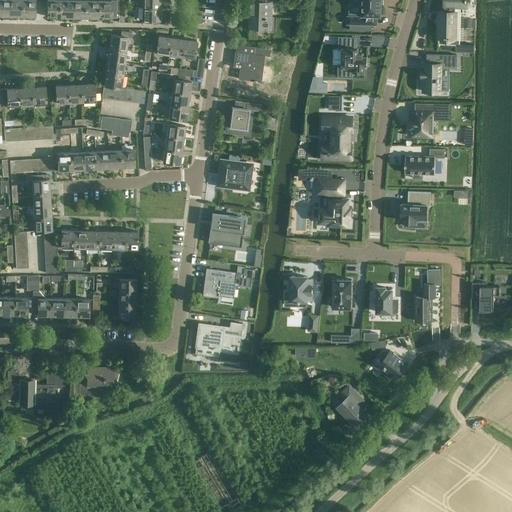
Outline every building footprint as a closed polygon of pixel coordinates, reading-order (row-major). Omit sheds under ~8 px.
[(9,0),(0,0),(0,15),(9,16),(9,0)] [(22,0),(9,0),(9,16),(22,16),(22,0)] [(22,0),(22,16),(35,16),(34,0),(22,0)] [(60,17),(60,0),(47,0),(47,17),(60,17)] [(73,0),(60,0),(60,17),(73,17),(73,0)] [(73,0),(73,17),(85,18),(85,0),(73,0)] [(85,0),(85,18),(98,18),(98,0),(85,0)] [(99,0),(98,0),(98,18),(111,18),(111,17),(118,17),(118,15),(119,6),(118,0),(111,0),(99,0)] [(249,7),(249,8),(251,8),(251,11),(251,15),(249,15),(248,28),(249,28),(249,25),(256,26),(256,29),(270,29),(271,0),(251,0),(251,1),(249,1),(249,2),(249,7)] [(362,16),(347,16),(347,24),(377,25),(377,16),(381,16),(381,0),(361,0),(362,15),(362,16)] [(439,10),(438,45),(455,45),(455,52),(473,52),(474,52),(474,45),(473,45),(459,44),(460,7),(471,7),(471,0),(443,0),(443,10),(439,10)] [(142,7),(142,23),(150,23),(150,20),(160,20),(160,7),(142,7)] [(109,47),(126,50),(128,37),(131,38),(131,32),(121,31),(120,36),(110,35),(109,47)] [(169,55),(171,37),(158,35),(156,53),(169,55)] [(183,39),(171,37),(169,55),(181,56),(183,39)] [(339,37),(339,49),(343,50),(342,64),(338,64),(338,77),(353,77),(353,73),(365,73),(365,66),(367,66),(367,57),(363,57),(363,53),(359,53),(359,48),(356,48),(357,37),(339,37)] [(183,39),(181,56),(194,58),(196,40),(183,39)] [(125,62),(126,50),(109,47),(107,60),(125,62)] [(264,56),(269,57),(270,49),(255,47),(254,54),(235,52),(234,63),(241,64),(239,79),(261,82),(264,56)] [(277,49),(276,60),(287,62),(287,61),(288,51),(277,49)] [(457,55),(428,54),(427,63),(423,63),(423,69),(421,69),(421,80),(423,80),(423,92),(442,92),(442,67),(456,67),(457,55)] [(123,75),(125,62),(107,60),(106,72),(123,75)] [(121,88),(123,75),(106,72),(104,85),(110,86),(116,87),(121,88)] [(172,92),(189,94),(191,81),(174,79),(172,92)] [(81,84),(82,101),(95,101),(94,83),(81,84)] [(69,102),(82,101),(81,84),(68,85),(69,102)] [(69,102),(68,85),(55,85),(56,103),(69,102)] [(102,98),(108,99),(110,86),(104,85),(103,85),(102,98)] [(32,87),(33,104),(46,104),(45,86),(32,87)] [(20,105),(33,104),(32,87),(19,88),(20,105)] [(20,105),(19,88),(6,88),(7,106),(20,105)] [(188,107),(189,94),(172,92),(170,104),(188,107)] [(341,110),(342,96),(329,96),(329,109),(341,110)] [(261,104),(246,102),(245,109),(232,107),(229,124),(226,123),(225,132),(237,134),(238,128),(250,130),(252,114),(248,114),(249,110),(260,111),(261,104)] [(188,107),(170,104),(168,117),(186,119),(188,107)] [(412,128),(412,135),(432,136),(432,120),(444,120),(445,104),(418,104),(417,111),(412,111),(412,119),(411,119),(411,128),(412,128)] [(106,129),(108,117),(102,116),(100,128),(106,129)] [(323,116),(323,131),(331,131),(331,145),(328,145),(328,160),(352,160),(352,145),(350,145),(350,133),(352,133),(353,117),(323,116)] [(117,136),(120,119),(114,118),(112,130),(111,135),(117,136)] [(126,119),(120,119),(117,136),(123,137),(126,119)] [(132,120),(126,119),(123,137),(128,138),(128,132),(130,133),(132,120)] [(166,136),(184,138),(185,125),(168,123),(166,136)] [(182,151),(184,138),(166,136),(164,148),(182,151)] [(70,152),(69,147),(57,148),(58,153),(57,153),(52,154),(52,157),(53,170),(58,170),(58,171),(71,170),(70,152)] [(182,151),(164,148),(163,161),(180,164),(182,151)] [(120,150),(121,167),(134,167),(133,149),(120,150)] [(435,174),(435,157),(444,158),(444,149),(430,149),(430,156),(405,156),(405,173),(413,173),(413,178),(422,178),(422,174),(435,174)] [(96,169),(109,168),(108,150),(95,151),(96,169)] [(109,168),(121,167),(120,150),(108,150),(109,168)] [(84,169),(96,169),(95,151),(82,152),(84,169)] [(71,170),(84,169),(82,152),(70,152),(71,170)] [(251,164),(221,160),(217,186),(248,190),(251,164)] [(348,208),(348,198),(342,198),(342,193),(344,193),(345,179),(332,179),(332,169),(306,169),(305,179),(318,179),(317,193),(321,193),(321,207),(320,206),(320,222),(329,222),(330,224),(347,225),(347,216),(350,217),(350,208),(348,208)] [(32,192),(50,191),(49,178),(31,180),(32,192)] [(50,204),(50,191),(32,192),(33,205),(50,204)] [(429,205),(430,192),(409,191),(408,203),(401,203),(400,218),(402,218),(402,222),(403,222),(403,227),(415,227),(416,223),(417,223),(417,219),(427,219),(427,218),(428,218),(428,213),(427,213),(428,205),(429,205)] [(33,205),(34,218),(51,217),(50,204),(33,205)] [(213,214),(210,240),(222,242),(221,243),(241,246),(243,232),(241,232),(242,226),(243,218),(213,214)] [(34,218),(34,231),(43,230),(43,236),(56,236),(56,230),(52,230),(51,217),(34,218)] [(74,247),(74,230),(61,229),(61,247),(74,247)] [(87,230),(74,230),(74,247),(86,247),(87,230)] [(99,230),(87,230),(86,247),(86,252),(99,252),(99,248),(99,230)] [(112,231),(99,230),(99,248),(112,248),(112,231)] [(112,248),(124,248),(125,231),(112,231),(112,248)] [(125,231),(124,248),(137,249),(137,231),(125,231)] [(206,268),(202,296),(218,298),(218,296),(233,298),(235,283),(236,278),(239,279),(251,281),(252,269),(244,268),(243,274),(236,273),(206,268)] [(440,269),(428,270),(428,285),(440,284),(440,269)] [(290,291),(290,301),(297,301),(297,302),(300,302),(300,301),(307,301),(307,300),(313,300),(313,278),(308,278),(308,276),(291,276),(290,291)] [(119,291),(136,292),(136,279),(119,279),(119,291)] [(333,279),(333,308),(351,308),(352,279),(333,279)] [(499,287),(486,286),(486,283),(473,282),(472,282),(472,297),(480,297),(480,310),(479,310),(479,311),(494,311),(494,296),(499,296),(500,296),(500,286),(499,286),(499,287)] [(377,286),(376,313),(392,313),(392,312),(398,312),(398,303),(393,303),(393,289),(386,289),(386,286),(377,286)] [(39,288),(33,288),(33,290),(32,308),(38,308),(37,315),(50,316),(51,298),(45,298),(39,290),(39,288)] [(136,304),(136,292),(119,291),(118,304),(136,304)] [(290,301),(290,291),(285,291),(284,306),(306,307),(307,301),(300,301),(300,302),(297,302),(297,301),(290,301)] [(14,297),(2,297),(1,314),(14,315),(14,297)] [(14,297),(14,315),(27,315),(27,297),(14,297)] [(416,313),(416,321),(432,321),(432,297),(416,297),(416,305),(414,305),(414,313),(416,313)] [(64,298),(51,298),(50,316),(63,316),(64,298)] [(63,316),(76,316),(76,298),(64,298),(63,316)] [(76,298),(76,316),(88,316),(88,299),(76,298)] [(136,304),(118,304),(118,317),(136,318),(136,304)] [(199,324),(196,347),(220,350),(222,333),(240,336),(242,323),(229,321),(228,328),(223,327),(199,324)] [(316,348),(305,348),(305,355),(305,356),(316,356),(316,355),(316,348)] [(389,351),(386,355),(383,352),(382,352),(383,353),(380,356),(377,361),(384,366),(384,367),(385,368),(382,372),(387,375),(390,378),(395,371),(397,373),(400,375),(402,372),(408,365),(408,364),(390,350),(389,351)] [(113,368),(104,368),(104,367),(97,367),(87,367),(87,378),(79,378),(79,395),(90,395),(90,386),(112,387),(112,383),(114,383),(114,382),(117,382),(119,370),(112,369),(113,368)] [(22,384),(16,384),(16,372),(7,372),(6,401),(54,402),(55,387),(62,388),(62,372),(46,372),(46,384),(31,384),(31,380),(22,379),(22,384)] [(358,406),(363,401),(349,387),(342,394),(347,399),(339,407),(356,424),(366,415),(358,406)] [(231,511),(241,506),(210,452),(191,463),(219,511),(231,511)]
